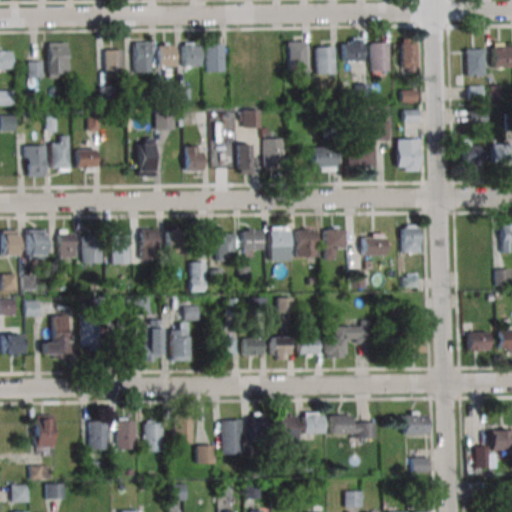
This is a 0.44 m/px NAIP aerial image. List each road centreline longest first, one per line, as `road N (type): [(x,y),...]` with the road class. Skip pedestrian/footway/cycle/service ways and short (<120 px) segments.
road 1 (residential): [(447,511),(431,0)]
road 2 (residential): [(0,203),(511,195)]
road 3 (residential): [(0,17),(511,11)]
road 4 (residential): [(0,387),(511,382)]
